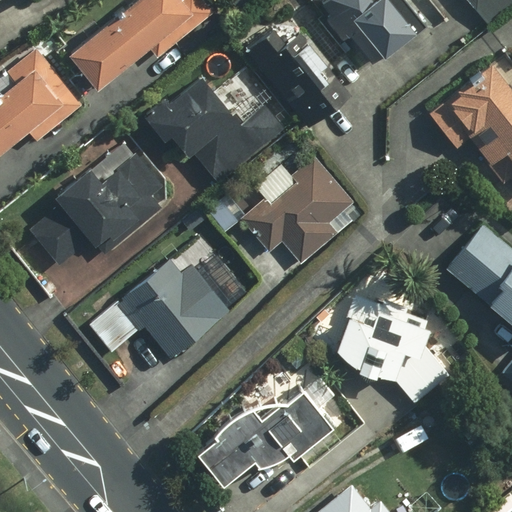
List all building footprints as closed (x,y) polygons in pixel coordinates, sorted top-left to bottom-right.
[(214,6),(208,0),(131,0),(73,49),(102,84),(152,43),(159,51),(214,6)] [(410,0),(319,0),(366,65),(426,22),(410,0)] [(511,0),(475,0),(493,21),(511,5),(511,0)] [(294,11),(249,46),(309,123),(354,88),(294,11)] [(19,79),(0,93),(0,150),(32,126),(39,135),(84,101),(40,43),(10,66),(19,79)] [(511,72),(498,55),(430,108),(458,144),(472,133),(511,182),(511,72)] [(178,127),(223,179),(288,122),(269,100),(246,120),(204,71),(172,99),(167,93),(147,110),(169,135),(178,127)] [(163,204),(152,193),(165,181),(127,139),(98,166),(94,161),(59,192),(64,197),(32,225),(63,259),(93,233),(100,240),(114,227),(119,233),(131,222),(137,228),(163,204)] [(272,247),(285,236),(304,259),(340,228),(332,218),(355,198),(316,152),(294,170),(300,177),(271,201),(266,195),(244,214),(272,247)] [(241,216),(222,191),(203,205),(223,231),(241,216)] [(449,261),(511,313),(511,364),(506,372),(511,376),(511,242),(484,220),(449,261)] [(184,268),(174,256),(95,322),(116,347),(146,321),(174,354),(232,306),(193,260),(184,268)] [(336,354),(397,374),(413,396),(450,369),(427,337),(433,316),(356,292),(336,354)] [(297,454),(335,420),(295,371),(200,448),(226,481),(264,450),(263,460),(293,449),(297,454)] [(395,511),(382,495),(372,503),(354,480),(313,511),(395,511)]
